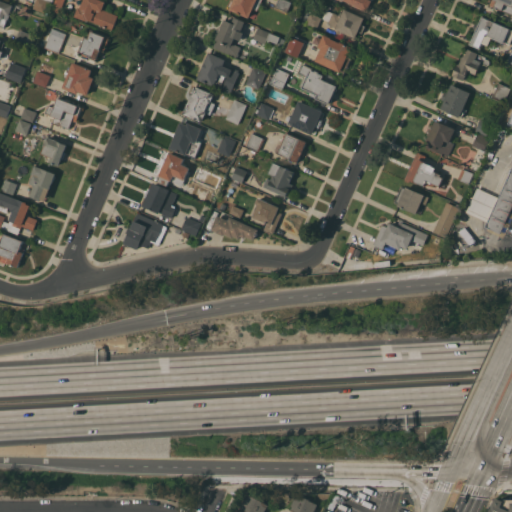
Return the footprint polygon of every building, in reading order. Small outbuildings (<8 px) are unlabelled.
[(0,0),(13,4),(14,2),(21,4),(20,8),(17,7),(15,12),(11,11),(8,20),(7,20),(4,27),(0,25),(0,0)] [(53,0),(48,14),(33,8),(35,0),(53,0)] [(51,10),(54,0),(64,0),(60,13),(51,10)] [(113,29),(87,19),(87,21),(75,16),(78,7),(80,8),(82,0),(103,0),(106,1),(103,9),(118,15),(113,29)] [(262,0),(257,10),(254,8),(249,18),(230,9),(231,6),(230,6),(232,0),(234,1),(234,0),(262,0)] [(287,12),(275,7),(278,0),(288,0),(292,2),(287,12)] [(372,0),(367,11),(344,0),(372,0)] [(511,0),(511,14),(490,5),(492,0),(511,0)] [(365,17),(362,24),(365,25),(362,33),(358,31),(355,37),(359,39),(355,46),(333,36),(337,29),(335,28),(336,27),(328,24),(329,21),(322,18),(326,9),(333,12),(333,11),(339,14),(342,8),(344,9),(345,8),(365,17)] [(316,29),(302,22),(307,11),(322,17),(316,29)] [(237,57),(213,47),(216,40),(216,39),(219,32),(218,31),(220,26),(221,27),(225,19),(226,19),(228,14),(245,21),(241,31),(244,32),(240,40),(235,38),(233,43),(241,47),(237,57)] [(482,15),(511,28),(504,43),(491,37),(488,45),(483,42),(480,49),(470,44),(476,31),(474,29),(474,28),(474,26),(474,25),(475,23),(476,23),(477,22),(479,22),(482,15)] [(296,32),(294,26),(300,23),(303,29),(296,32)] [(74,37),(77,37),(82,39),(77,53),(72,47),(64,44),(65,42),(63,41),(63,43),(64,44),(63,46),(62,46),(59,53),(45,47),(48,38),(47,38),(49,34),(50,34),(52,28),(54,28),(55,27),(57,28),(56,29),(58,30),(59,30),(60,30),(60,31),(62,32),(63,31),(65,32),(65,33),(66,33),(66,35),(67,35),(66,37),(65,37),(64,39),(66,39),(67,37),(74,37)] [(253,39),(258,27),(270,32),(270,33),(285,39),(282,45),(277,43),(277,44),(267,40),(265,44),(253,39)] [(36,35),(31,47),(15,41),(20,29),(36,35)] [(110,36),(104,51),(101,50),(98,58),(97,58),(96,58),(96,60),(92,58),(93,57),(89,56),(89,57),(79,53),(82,44),(81,43),(83,39),(84,40),(84,39),(82,39),(83,36),(87,38),(91,29),(110,36)] [(298,57),(285,51),(292,34),(300,38),(299,39),(305,42),(298,57)] [(343,78),(334,74),(336,69),(315,60),(321,48),(318,47),(324,34),(331,37),(331,38),(340,42),(340,41),(352,46),(348,55),(352,57),(343,78)] [(47,40),(44,47),(39,45),(42,38),(47,40)] [(484,64),(483,68),(479,67),(476,74),(468,70),(464,80),(453,75),(455,70),(454,69),(457,63),(458,63),(461,57),(462,57),(463,55),(464,55),(467,48),(486,56),(486,58),(489,60),(490,62),(489,65),(487,65),(484,64)] [(226,59),(223,65),(231,69),(232,67),(239,70),(238,72),(239,72),(231,93),(220,88),(220,87),(215,85),(214,86),(198,79),(209,52),(226,59)] [(21,83),(6,77),(11,62),(26,67),(21,83)] [(93,69),(90,76),(95,77),(88,95),(79,91),(78,93),(63,87),(64,85),(63,84),(64,81),(65,82),(73,62),(74,62),(76,62),(80,64),(82,65),(93,69)] [(311,95),(313,92),(299,86),(303,76),(297,73),(302,63),(313,68),(312,69),(315,71),(316,70),(320,72),(319,73),(324,75),(322,78),(324,79),(326,75),(334,78),(332,83),(338,86),(337,87),(337,88),(336,91),(334,91),(335,92),(336,92),(336,94),(336,96),(335,97),(333,98),(331,98),(332,99),(331,101),(329,104),(311,95)] [(259,89),(246,83),(253,66),(266,72),(259,89)] [(46,87),(33,82),(38,70),(51,75),(46,87)] [(282,89),(270,83),(276,71),(288,76),(282,89)] [(471,92),(464,108),(467,109),(465,113),(464,112),(462,116),(460,116),(459,116),(441,108),(444,100),(441,99),(444,91),(448,93),(452,83),(471,92)] [(504,102),(492,96),(499,83),(510,88),(504,102)] [(214,94),(211,101),(215,103),(210,114),(206,112),(202,122),(183,113),(192,95),(191,94),(195,85),(214,94)] [(82,107),(76,122),(72,120),(69,128),(59,125),(52,123),(54,116),(45,113),(48,105),(54,107),(58,97),(82,107)] [(247,104),(238,124),(226,118),(234,98),(247,104)] [(288,123),(299,100),(314,107),(315,105),(321,108),(320,109),(323,111),(319,118),(322,120),(319,128),(316,126),(312,134),(288,123)] [(7,117),(0,114),(0,101),(11,105),(7,117)] [(274,108),(269,119),(257,114),(262,102),(274,108)] [(37,112),(33,122),(21,117),(25,107),(37,112)] [(475,130),(481,118),(492,124),(487,135),(475,130)] [(31,123),(27,135),(16,130),(20,119),(31,123)] [(456,129),(450,141),(454,143),(448,156),(438,152),(437,152),(425,147),(428,141),(426,140),(429,133),(427,132),(429,126),(432,127),(436,119),(456,129)] [(187,124),(187,122),(198,126),(197,127),(203,129),(199,139),(193,137),(193,138),(202,142),(198,151),(200,151),(198,157),(196,157),(195,158),(170,148),(180,121),(187,124)] [(278,153),(281,145),(280,145),(284,136),(283,136),(284,134),(285,134),(286,130),(292,133),(292,134),(307,141),(306,144),(305,147),(304,147),(304,149),(306,150),(304,156),(301,155),(300,156),(301,156),(299,160),(298,162),(278,153)] [(265,138),(259,151),(246,145),(252,132),(265,138)] [(490,137),(484,150),(472,145),(478,132),(490,137)] [(236,140),(236,141),(240,143),(227,174),(220,171),(227,155),(217,151),(224,135),(236,140)] [(67,144),(59,165),(49,161),(51,157),(42,153),(44,146),(43,146),(47,136),(67,144)] [(184,158),(182,163),(190,167),(185,179),(182,186),(170,180),(168,185),(158,181),(161,176),(159,175),(162,167),(159,165),(159,164),(161,159),(161,158),(162,158),(166,160),(169,151),(184,158)] [(440,186),(426,180),(424,185),(418,182),(418,183),(410,180),(409,182),(405,180),(417,151),(426,155),(423,160),(425,161),(425,162),(433,165),(432,166),(435,167),(434,171),(441,174),(440,176),(443,177),(440,186)] [(264,186),(268,177),(271,179),(273,175),(268,173),(273,162),(280,165),(281,165),(295,171),(290,182),(293,184),(291,189),(290,188),(286,196),(264,186)] [(56,173),(45,200),(42,199),(41,200),(30,196),(34,185),(30,184),(29,182),(31,177),(33,177),(34,174),(32,173),(35,165),(56,173)] [(232,177),(237,166),(247,171),(242,182),(232,177)] [(511,217),(504,236),(487,229),(488,227),(486,226),(487,222),(465,212),(477,186),(499,196),(511,167),(511,217)] [(471,172),(467,182),(458,178),(462,168),(471,172)] [(18,183),(13,194),(1,189),(5,178),(18,183)] [(143,205),(146,197),(144,196),(148,188),(150,189),(154,182),(170,189),(170,190),(178,193),(173,205),(175,206),(175,207),(176,207),(172,218),(162,214),(163,213),(160,212),(160,213),(143,205)] [(212,191),(207,203),(196,198),(201,186),(212,191)] [(397,205),(398,204),(394,202),(401,186),(405,188),(406,186),(429,197),(426,204),(421,202),(416,214),(397,205)] [(0,191),(27,202),(27,203),(31,205),(27,215),(38,219),(34,230),(23,225),(22,228),(21,228),(19,234),(1,227),(0,229),(0,214),(5,216),(4,220),(9,222),(10,220),(9,220),(13,211),(10,210),(11,208),(8,207),(7,212),(0,209),(0,191)] [(280,207),(278,211),(282,213),(273,233),(264,229),(267,223),(253,216),(258,204),(255,203),(258,197),(280,207)] [(233,205),(244,210),(241,217),(229,212),(233,205)] [(458,210),(446,237),(433,232),(445,205),(458,210)] [(202,214),(201,214),(206,216),(203,222),(197,235),(181,229),(190,209),(202,214)] [(156,242),(153,240),(149,248),(140,244),(138,249),(129,245),(129,246),(124,244),(128,233),(126,232),(129,227),(131,227),(138,212),(164,224),(156,242)] [(229,220),(230,216),(259,229),(254,239),(253,238),(252,239),(246,236),(246,238),(241,235),(240,238),(234,236),(233,237),(225,234),(224,235),(212,230),(213,228),(212,228),(218,215),(229,220)] [(384,248),(374,244),(383,224),(387,227),(389,222),(400,227),(402,222),(428,234),(424,245),(411,239),(407,248),(402,246),(401,249),(386,242),(384,248)] [(477,241),(471,246),(459,231),(465,227),(477,241)] [(0,243),(3,237),(2,237),(3,234),(4,235),(4,233),(23,241),(20,251),(24,252),(18,267),(7,262),(7,263),(0,260),(0,243)] [(269,504),(263,511),(247,511),(240,508),(248,493),(256,497),(257,496),(261,499),(261,500),(269,504)] [(339,497),(342,499),(342,500),(339,499),(336,506),(335,506),(333,510),(331,509),(331,508),(330,507),(329,508),(335,493),(340,495),(339,497)] [(318,504),(314,511),(296,511),(291,510),(293,506),(291,505),(297,494),(305,498),(305,497),(310,499),(310,500),(318,504)] [(511,511),(490,511),(497,497),(511,497),(511,511)]
